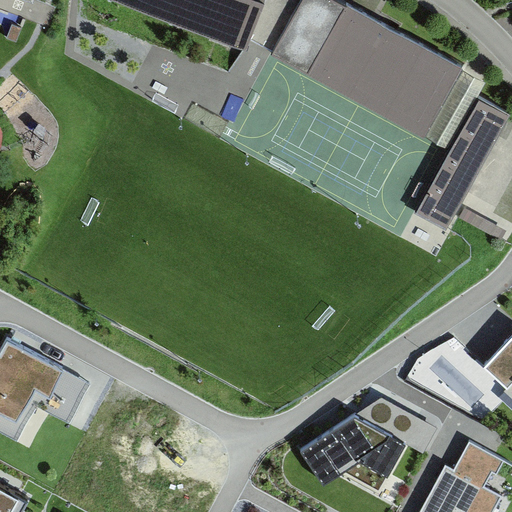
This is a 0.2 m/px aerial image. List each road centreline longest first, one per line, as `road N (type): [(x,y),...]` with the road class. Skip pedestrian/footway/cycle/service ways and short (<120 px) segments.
road 1 (residential): [(511,268),(256,442)]
road 2 (residential): [(256,442),(0,310)]
